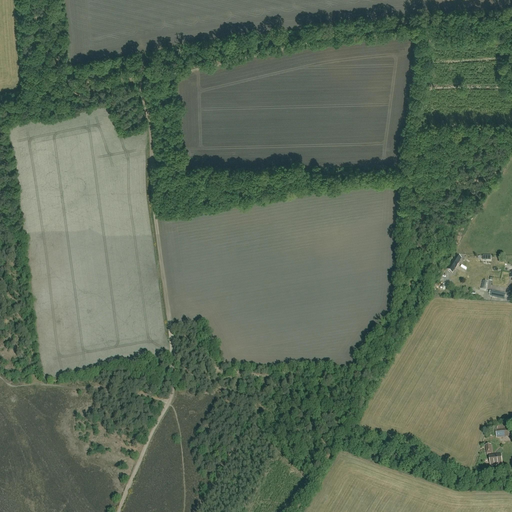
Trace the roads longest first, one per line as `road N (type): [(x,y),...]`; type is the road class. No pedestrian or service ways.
road 1 (track): [(142,74),(173,384),(117,511)]
road 2 (track): [(0,101),(142,74)]
